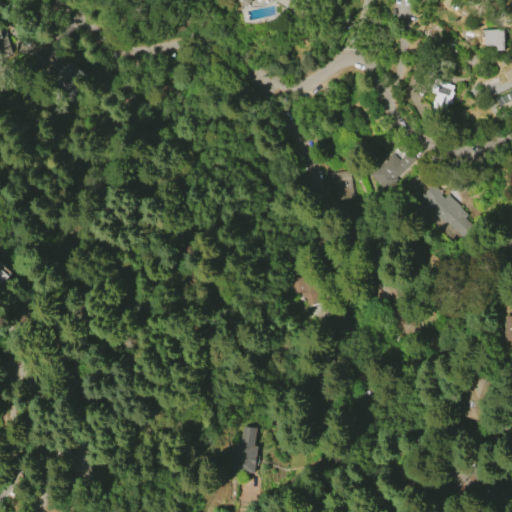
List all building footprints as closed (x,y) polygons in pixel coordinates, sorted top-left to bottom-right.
[(483,45),(483,30),(503,30),(503,50),(495,50),(495,45),(483,45)] [(511,82),(509,84),(503,72),(511,67),(511,82)] [(433,79),(452,86),(451,92),(453,92),(451,98),(449,98),(444,115),(430,110),(435,95),(436,95),(436,94),(429,91),(433,79)] [(511,95),(511,99),(503,104),(500,96),(510,91),(511,95)] [(384,191),(368,175),(391,152),(398,160),(407,151),(414,158),(395,178),(396,179),(384,191)] [(328,191),(327,173),(348,171),(350,200),(341,201),(341,199),(334,199),(333,191),(328,191)] [(420,196),(432,183),(441,192),(440,194),(443,198),(447,194),(461,207),(460,208),(467,214),(464,217),(473,226),(462,237),(444,220),(443,222),(431,211),(433,210),(427,204),(428,203),(420,196)] [(290,294),(281,257),(304,252),(310,278),(315,277),(318,291),(315,292),(318,303),(302,307),(299,292),(290,294)] [(400,275),(418,330),(401,335),(397,322),(388,324),(380,300),(377,301),(373,290),(375,289),(374,284),(400,275)] [(511,340),(503,340),(504,315),(511,315),(511,340)] [(84,382),(77,400),(47,388),(58,363),(68,367),(65,374),(84,382)] [(329,400),(328,376),(313,377),(314,400),(329,400)] [(238,444),(241,426),(255,427),(252,446),(256,446),(253,473),(231,470),(233,454),(229,454),(230,446),(234,447),(234,443),(238,444)] [(86,441),(88,477),(72,478),(70,442),(86,441)]
